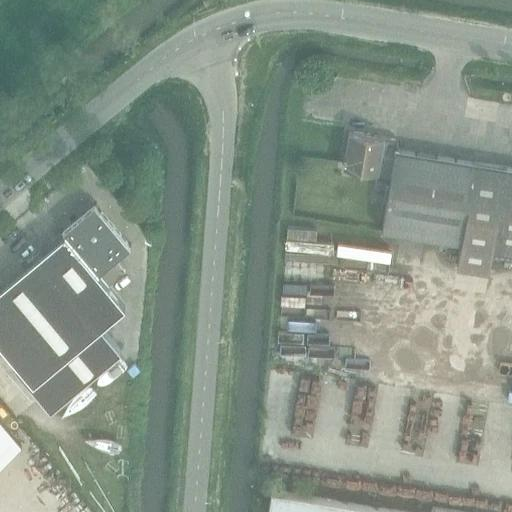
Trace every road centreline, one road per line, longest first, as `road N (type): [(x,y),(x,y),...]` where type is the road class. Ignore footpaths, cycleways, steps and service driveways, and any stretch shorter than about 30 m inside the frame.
road 1 (tertiary): [(191,511),(221,104),(206,36)]
road 2 (tertiary): [(511,45),(300,9),(245,17),(206,36)]
road 3 (unclassified): [(0,194),(156,59),(206,36)]
